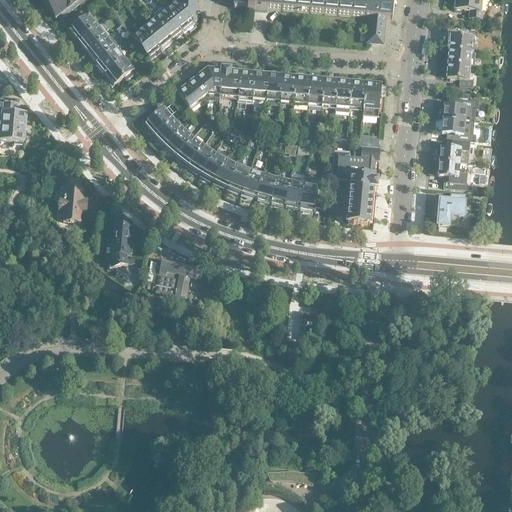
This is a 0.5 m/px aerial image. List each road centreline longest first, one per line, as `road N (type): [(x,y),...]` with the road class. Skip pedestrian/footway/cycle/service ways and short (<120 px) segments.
road 1 (secondary): [(92,137),(142,191),(214,236),(301,259),(393,270)]
road 2 (secondary): [(394,257),(307,248),(224,227),(169,198),(101,129)]
road 3 (residential): [(211,42),(413,65)]
road 4 (residential): [(394,257),(413,65)]
road 5 (secondary): [(101,129),(0,2)]
road 6 (secondary): [(0,22),(92,137)]
road 7 (residential): [(101,129),(211,42)]
